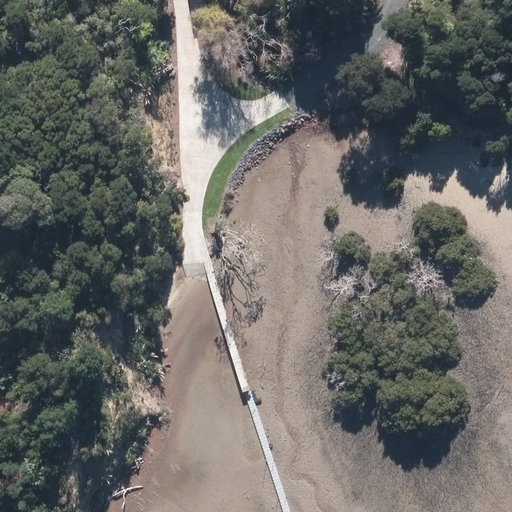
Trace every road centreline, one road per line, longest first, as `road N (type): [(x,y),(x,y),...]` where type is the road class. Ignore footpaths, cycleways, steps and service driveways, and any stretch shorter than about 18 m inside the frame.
road 1 (track): [(395,0),(321,77),(207,128),(195,153),(193,237)]
road 2 (track): [(195,153),(183,0)]
